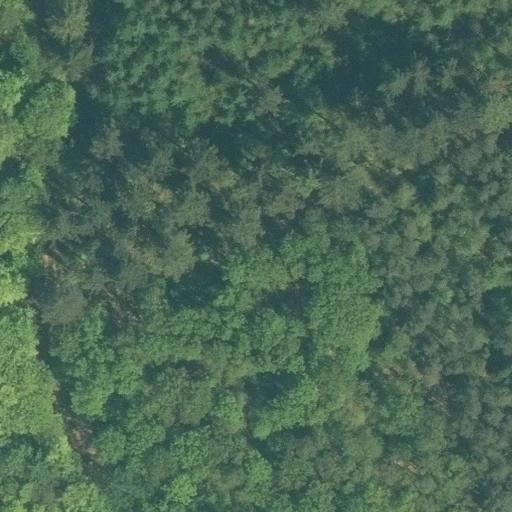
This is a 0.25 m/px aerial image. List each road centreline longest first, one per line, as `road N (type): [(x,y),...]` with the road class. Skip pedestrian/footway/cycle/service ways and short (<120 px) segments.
road 1 (track): [(117,511),(41,346),(38,0)]
road 2 (track): [(511,118),(41,346)]
